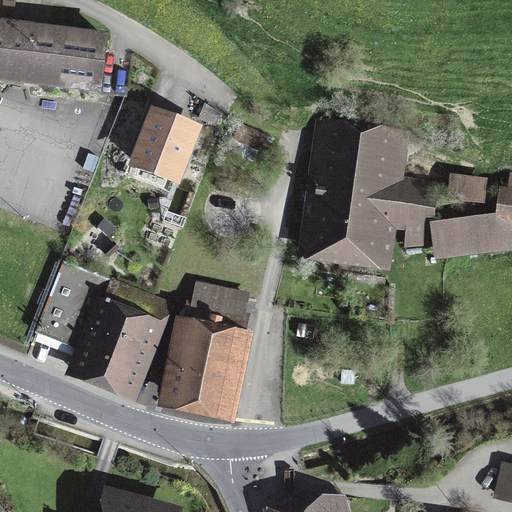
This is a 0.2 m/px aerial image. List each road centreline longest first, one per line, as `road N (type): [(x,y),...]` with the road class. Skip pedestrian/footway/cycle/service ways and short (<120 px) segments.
road 1 (unclassified): [(227,443),(307,434),(511,377)]
road 2 (tertiary): [(0,367),(117,417),(227,443)]
